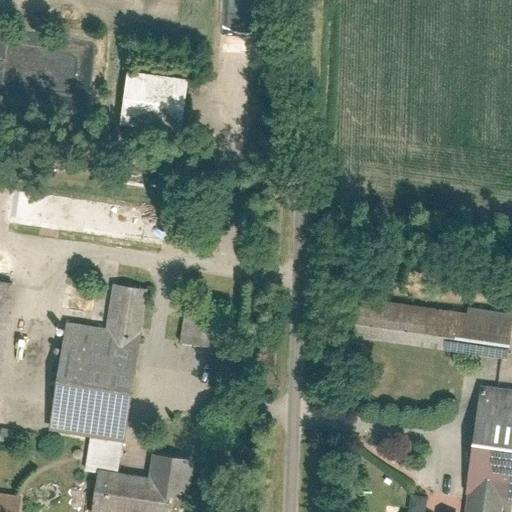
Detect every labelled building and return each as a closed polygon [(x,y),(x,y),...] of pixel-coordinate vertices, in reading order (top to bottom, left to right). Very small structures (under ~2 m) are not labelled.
[(187,79),(127,71),(121,119),(180,127),(187,79)] [(113,282),(105,331),(141,337),(149,288),(113,282)] [(0,364),(13,287),(0,284),(0,364)] [(509,320),(353,297),(347,334),(503,357),(509,320)] [(221,323),(184,317),(180,343),(217,348),(221,323)] [(105,331),(68,325),(52,427),(89,433),(123,438),(125,438),(141,337),(105,331)] [(511,390),(482,387),(467,497),(503,502),(511,502),(511,390)] [(89,433),(84,466),(118,471),(123,438),(89,433)] [(97,473),(92,511),(168,511),(171,494),(186,496),(190,459),(153,454),(150,479),(97,473)] [(17,511),(19,496),(0,494),(0,511),(17,511)] [(423,511),(426,498),(409,496),(406,511),(423,511)] [(501,511),(503,502),(467,497),(465,511),(501,511)]
